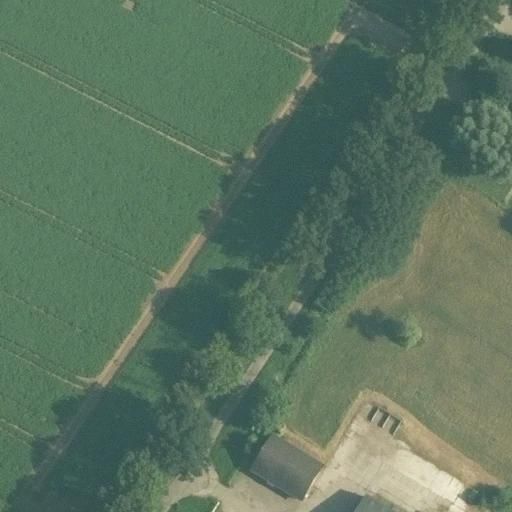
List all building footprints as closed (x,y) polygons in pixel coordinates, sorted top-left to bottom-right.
[(413,209),(392,243),(407,252),(428,218),(413,209)] [(428,218),(407,252),(422,261),(443,227),(428,218)] [(443,227),(422,261),(437,270),(457,236),(443,227)] [(457,236),(437,270),(451,279),(472,245),(457,236)] [(472,245),(451,279),(466,288),(471,281),(475,275),(479,268),(483,261),(487,254),(472,245)] [(487,254),(483,261),(494,267),(498,261),(487,254)] [(483,261),(479,268),(489,274),(494,267),(483,261)] [(511,269),(505,265),(501,272),(511,278),(511,276),(511,269)] [(479,268),(475,275),(485,281),(489,274),(479,268)] [(376,269),(367,284),(401,305),(410,290),(376,269)] [(501,272),(496,278),(507,285),(511,278),(501,272)] [(475,275),(471,281),(481,288),(485,281),(475,275)] [(499,299),(494,305),(509,315),(511,310),(511,276),(511,278),(507,285),(503,292),(499,299)] [(496,278),(492,285),(503,292),(507,285),(496,278)] [(471,281),(466,288),(477,295),(481,288),(471,281)] [(367,284),(358,299),(392,320),(401,305),(367,284)] [(492,285),(488,292),(499,299),(503,292),(492,285)] [(488,292),(484,299),(494,305),(499,299),(488,292)] [(358,299),(349,314),(383,334),(392,320),(358,299)] [(349,314),(339,328),(374,349),(383,334),(349,314)] [(461,321),(449,341),(459,348),(471,327),(461,321)] [(339,328),(330,343),(337,348),(344,352),(351,356),(358,360),(364,364),(374,349),(339,328)] [(330,343),(324,354),(331,358),(337,348),(330,343)] [(337,348),(331,358),(337,362),(344,352),(337,348)] [(344,352),(337,362),(344,366),(351,356),(344,352)] [(351,356),(344,366),(351,371),(358,360),(351,356)] [(358,360),(351,371),(358,375),(364,364),(358,360)] [(320,361),(313,371),(320,376),(326,365),(320,361)] [(326,365),(320,376),(327,380),(333,369),(326,365)] [(333,369),(327,380),(334,384),(340,373),(333,369)] [(511,372),(510,371),(501,386),(511,392),(511,372)] [(340,373),(334,384),(341,388),(347,377),(340,373)] [(347,377),(341,388),(347,392),(354,382),(347,377)] [(511,392),(501,386),(491,401),(511,413),(511,392)] [(511,413),(491,401),(482,416),(511,433),(511,413)] [(511,433),(482,416),(473,431),(480,435),(487,439),(494,443),(501,447),(507,452),(511,444),(511,433)] [(473,431),(467,441),(474,446),(480,435),(473,431)] [(480,435),(474,446),(480,450),(487,439),(480,435)] [(487,439),(480,450),(487,454),(494,443),(487,439)] [(301,502),(321,470),(271,440),(252,472),(301,502)] [(494,443),(487,454),(494,458),(501,447),(494,443)] [(501,447),(494,458),(501,462),(507,452),(501,447)] [(463,448),(456,459),(463,463),(469,452),(463,448)] [(469,452),(463,463),(470,467),(476,456),(469,452)] [(476,456),(470,467),(477,471),(483,461),(476,456)] [(483,461),(477,471),(483,475),(490,465),(483,461)] [(490,465),(483,475),(490,480),(497,469),(490,465)] [(387,511),(365,498),(356,511),(387,511)]
